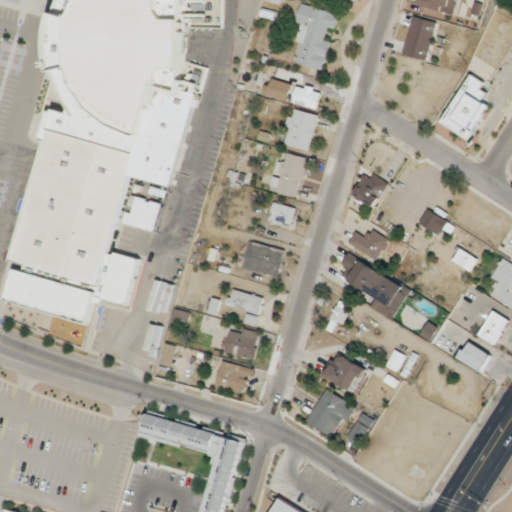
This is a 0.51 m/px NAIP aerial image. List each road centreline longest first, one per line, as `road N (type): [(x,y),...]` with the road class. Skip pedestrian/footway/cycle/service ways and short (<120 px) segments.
road 1 (residential): [(242,511),(387,0)]
road 2 (tertiary): [(0,345),(266,428)]
road 3 (residential): [(358,103),(511,198)]
road 4 (tertiary): [(266,428),(409,511)]
